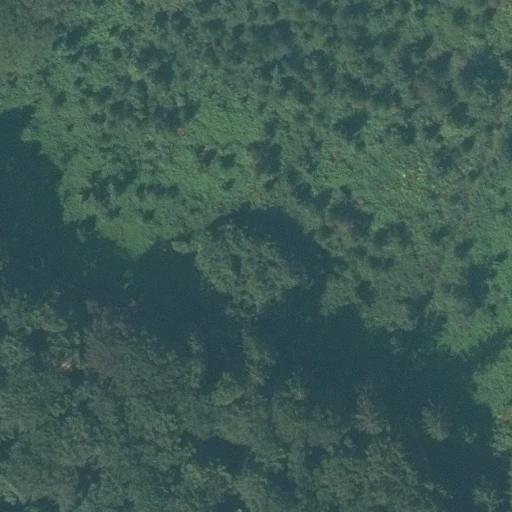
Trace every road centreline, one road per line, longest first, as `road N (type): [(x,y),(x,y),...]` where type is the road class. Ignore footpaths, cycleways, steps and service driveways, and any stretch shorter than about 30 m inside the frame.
road 1 (track): [(369,395),(0,243)]
road 2 (track): [(369,395),(511,58)]
road 3 (track): [(369,395),(480,443)]
